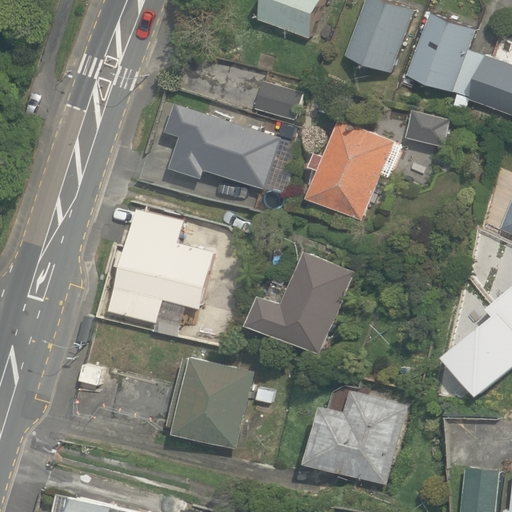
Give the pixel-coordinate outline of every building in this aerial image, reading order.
[(313,36),(327,0),(267,0),(261,16),(313,36)] [(368,0),(350,52),(396,71),(418,7),(402,1),(401,0),(368,0)] [(411,72),(473,97),(489,55),(473,48),(481,27),(436,9),(411,72)] [(511,59),(490,51),(489,55),(473,97),(511,112),(511,59)] [(307,92),(267,78),(258,106),(298,120),(307,92)] [(286,135),(182,100),(170,129),(185,133),(175,165),(207,176),(210,167),(268,187),(286,135)] [(456,116),(417,106),(410,135),(449,145),(456,116)] [(401,159),(392,155),(399,139),(346,115),(331,152),(321,148),(315,162),(324,166),(312,194),(366,219),(385,171),(394,175),(401,159)] [(511,231),(511,206),(503,228),(511,231)] [(189,218),(140,207),(129,249),(123,248),(119,263),(124,265),(114,307),(162,319),(163,317),(186,323),(191,303),(205,306),(219,249),(183,239),(189,218)] [(266,290),(252,320),(324,352),(361,269),(310,247),(287,299),(266,290)] [(91,341),(97,317),(88,315),(82,339),(91,341)] [(180,424),(178,428),(242,445),(261,367),(199,351),(198,355),(189,353),(172,422),(180,424)] [(350,407),(328,400),(311,457),(390,483),(413,403),(357,386),(350,407)] [(498,511),(503,469),(469,465),(463,511),(498,511)] [(62,511),(158,511),(77,491),(76,496),(72,495),(71,495),(67,494),(62,511)]
